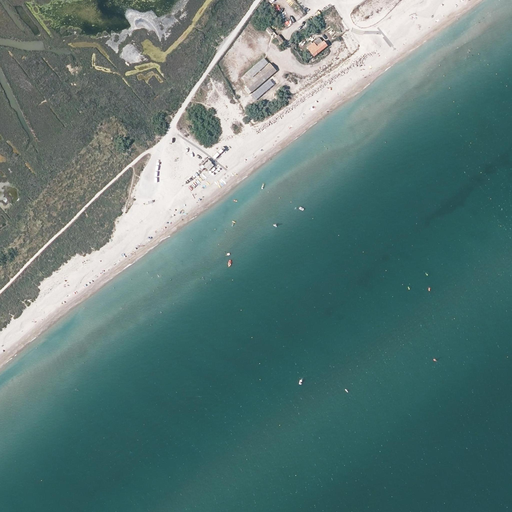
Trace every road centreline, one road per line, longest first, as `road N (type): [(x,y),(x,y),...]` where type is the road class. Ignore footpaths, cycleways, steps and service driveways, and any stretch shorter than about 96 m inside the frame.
road 1 (track): [(158,150),(133,162),(0,292)]
road 2 (unclassified): [(259,0),(152,161)]
